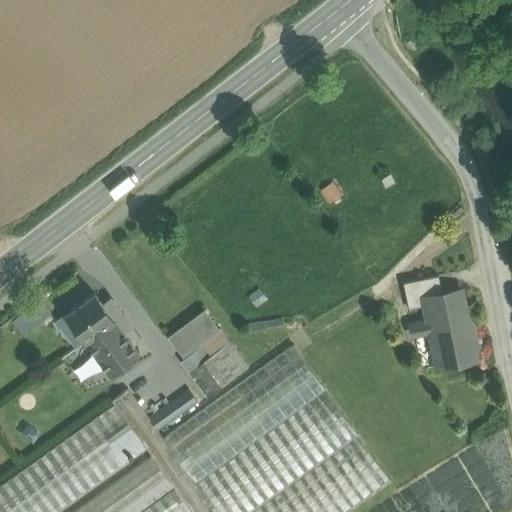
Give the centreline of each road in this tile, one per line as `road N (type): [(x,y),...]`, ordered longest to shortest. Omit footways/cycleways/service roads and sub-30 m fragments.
road 1 (secondary): [(339,14),(0,274)]
road 2 (residential): [(339,14),(461,163),(475,193),(511,370)]
